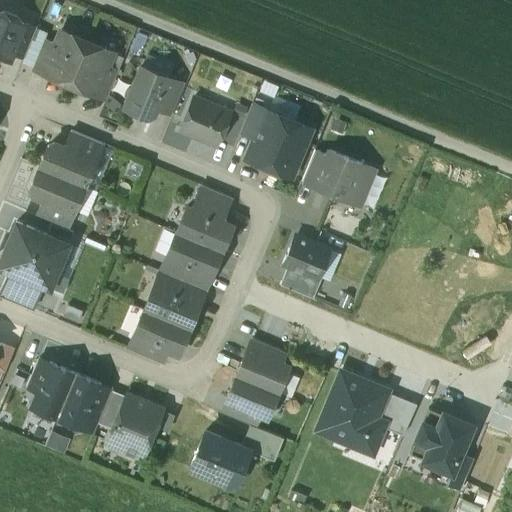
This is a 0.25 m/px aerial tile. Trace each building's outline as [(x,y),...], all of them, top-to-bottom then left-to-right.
[(17,16),(3,10),(0,11),(0,54),(9,59),(13,51),(12,51),(23,23),(19,21),(17,16)] [(23,23),(12,51),(13,51),(24,56),(35,28),(23,23)] [(86,40),(61,30),(55,42),(45,68),(43,73),(69,84),(86,40)] [(44,37),(34,64),(45,68),(55,42),(44,37)] [(86,40),(69,84),(94,94),(96,90),(107,64),(112,51),(86,40)] [(141,66),(169,77),(173,67),(145,55),(141,66)] [(118,68),(107,64),(96,90),(107,94),(118,68)] [(169,77),(141,66),(124,107),(147,116),(154,113),(156,107),(169,77)] [(169,77),(156,107),(168,112),(181,82),(169,77)] [(229,111),(193,96),(180,130),(216,144),(229,111)] [(266,109),(251,103),(240,130),(255,136),(266,109)] [(310,127),(266,109),(255,136),(246,157),(290,175),(310,127)] [(102,143),(71,130),(64,147),(93,159),(92,160),(94,161),(102,143)] [(64,147),(54,142),(48,145),(39,166),(82,185),(92,160),(93,159),(64,147)] [(314,149),(301,180),(314,185),(327,154),(314,149)] [(375,169),(329,149),(327,154),(314,185),(347,199),(360,204),(374,170),(375,169)] [(82,185),(39,166),(30,188),(32,194),(42,198),(72,210),(72,209),(82,185)] [(230,196),(202,185),(193,208),(221,219),(230,196)] [(72,210),(42,198),(36,215),(51,221),(67,228),(74,210),(72,209),(72,210)] [(193,208),(187,205),(176,231),(221,250),(232,224),(221,219),(193,208)] [(46,233),(16,221),(0,259),(0,266),(9,270),(42,284),(49,287),(68,242),(46,233)] [(67,228),(51,221),(46,233),(68,242),(73,230),(67,228)] [(221,250),(176,231),(165,257),(176,262),(208,275),(210,276),(221,250)] [(330,248),(294,234),(282,263),(287,266),(317,278),(318,276),(330,248)] [(208,275),(176,262),(171,274),(203,288),(208,275)] [(317,278),(287,266),(279,283),(313,297),(321,277),(318,276),(317,278)] [(42,284),(9,270),(0,291),(0,295),(32,308),(42,284)] [(203,288),(171,274),(165,287),(198,301),(203,288)] [(165,287),(155,283),(144,309),(189,327),(199,301),(198,301),(165,287)] [(189,327),(144,309),(133,335),(167,349),(178,353),(189,327)] [(167,349),(133,335),(127,348),(161,362),(167,349)] [(285,351),(252,337),(247,348),(281,362),(285,351)] [(2,342),(0,343),(0,367),(3,369),(12,347),(2,342)] [(247,348),(236,374),(277,391),(288,365),(281,362),(247,348)] [(37,358),(26,386),(37,391),(48,363),(37,358)] [(75,372),(49,361),(48,363),(37,391),(31,405),(57,416),(75,372)] [(387,389),(340,370),(316,429),(372,452),(383,427),(374,422),(387,389)] [(101,383),(75,372),(57,416),(82,427),(100,385),(101,383)] [(277,391),(236,374),(225,400),(226,400),(259,414),(267,417),(277,391)] [(100,385),(82,427),(93,433),(97,422),(111,389),(100,385)] [(111,389),(97,422),(112,428),(125,395),(111,389)] [(403,433),(417,403),(387,389),(374,422),(383,427),(403,433)] [(161,408),(126,393),(112,428),(106,441),(141,456),(142,453),(148,451),(151,443),(149,438),(161,408)] [(259,414),(226,400),(222,411),(250,423),(255,425),(259,414)] [(474,425),(430,406),(410,453),(423,459),(423,460),(452,473),(461,453),(474,425)] [(255,425),(250,423),(240,446),(248,449),(273,459),(283,437),(255,425)] [(234,445),(219,439),(220,438),(206,432),(191,467),(233,484),(248,449),(240,446),(235,444),(234,445)] [(473,459),(461,453),(448,483),(460,488),(473,459)] [(466,498),(459,511),(480,511),(483,506),(466,498)]
